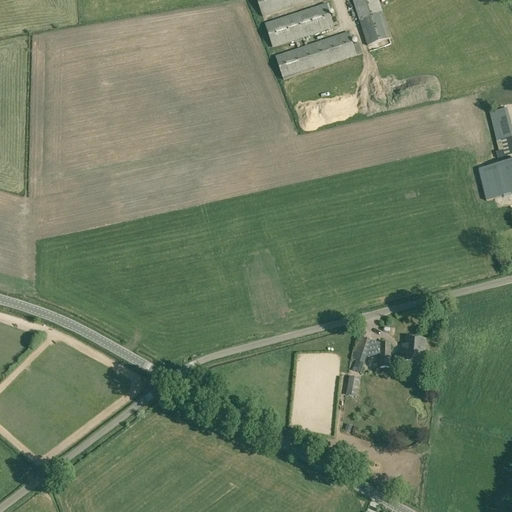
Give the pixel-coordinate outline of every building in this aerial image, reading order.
[(256,0),(263,18),(315,0),(256,0)] [(377,0),(352,0),(367,47),(390,39),(377,0)] [(273,49),(334,28),(326,4),(265,25),(273,49)] [(284,81),(357,56),(349,32),(275,57),(284,81)] [(500,158),(511,155),(511,129),(507,109),(489,113),(500,158)] [(511,195),(511,161),(478,170),(486,201),(511,195)] [(434,183),(404,187),(406,204),(436,200),(434,183)] [(363,364),(370,341),(359,338),(352,361),(363,364)] [(424,363),(426,340),(405,338),(405,345),(402,345),(401,355),(404,355),(404,362),(424,363)] [(380,368),(390,368),(391,344),(380,344),(380,368)] [(349,378),(347,397),(357,398),(359,380),(349,378)]
